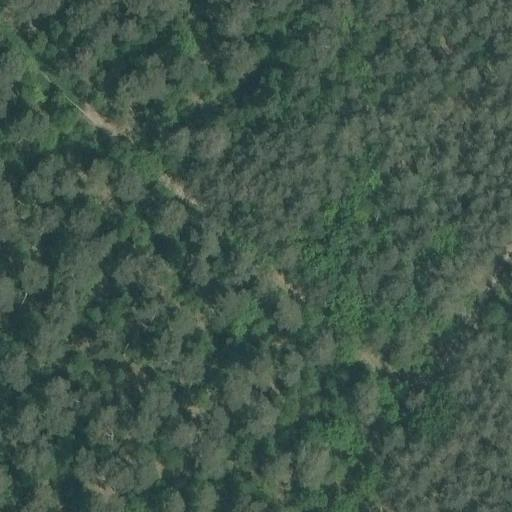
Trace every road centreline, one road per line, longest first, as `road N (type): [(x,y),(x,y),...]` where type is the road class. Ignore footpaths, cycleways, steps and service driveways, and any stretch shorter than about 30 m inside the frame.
road 1 (track): [(0,39),(412,410)]
road 2 (track): [(511,261),(412,410)]
